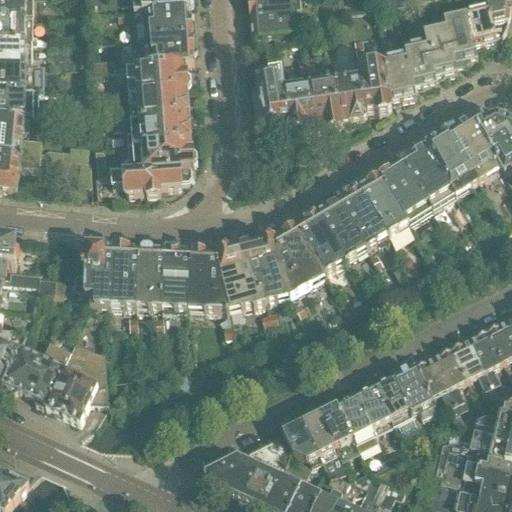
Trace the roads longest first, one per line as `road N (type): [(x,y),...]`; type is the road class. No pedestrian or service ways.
road 1 (residential): [(119,488),(511,294)]
road 2 (residential): [(511,89),(485,94),(389,153),(247,222),(196,233)]
road 3 (residential): [(222,0),(227,167),(196,233)]
road 4 (residential): [(196,233),(0,218)]
road 5 (residential): [(119,488),(0,433)]
